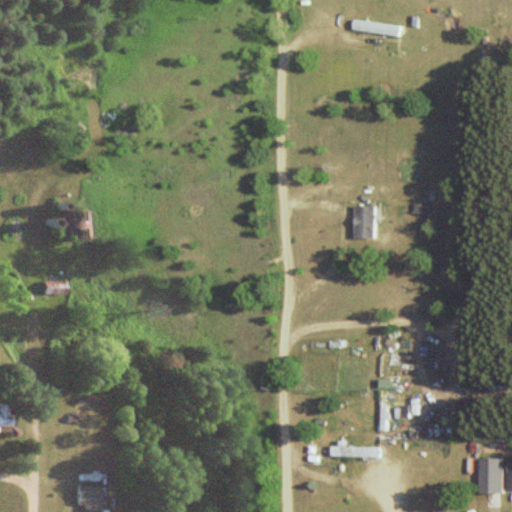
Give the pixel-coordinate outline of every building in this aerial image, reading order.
[(356,33),(405,37),(406,25),(357,21),(356,33)] [(361,238),(380,238),(380,201),(361,201),(361,238)] [(65,295),(65,283),(43,283),(43,295),(65,295)] [(0,432),(12,433),(12,395),(0,395),(0,432)] [(385,458),(385,447),(336,447),(336,458),(385,458)] [(103,487),(77,487),(77,504),(103,504),(103,487)]
